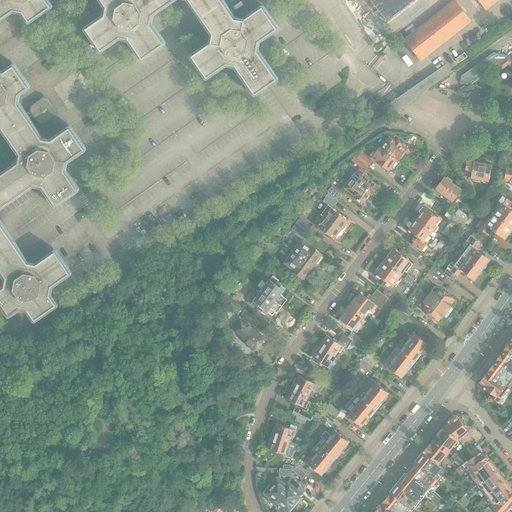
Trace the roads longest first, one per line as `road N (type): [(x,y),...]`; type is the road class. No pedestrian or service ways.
road 1 (primary): [(2,511),(50,432),(168,286),(309,162),(511,8)]
road 2 (primary): [(466,0),(280,142),(134,273),(0,449)]
road 3 (residential): [(458,115),(439,155),(267,394),(249,454),(256,511)]
road 4 (unknown): [(99,511),(236,419),(260,419)]
road 5 (residential): [(345,511),(451,380)]
